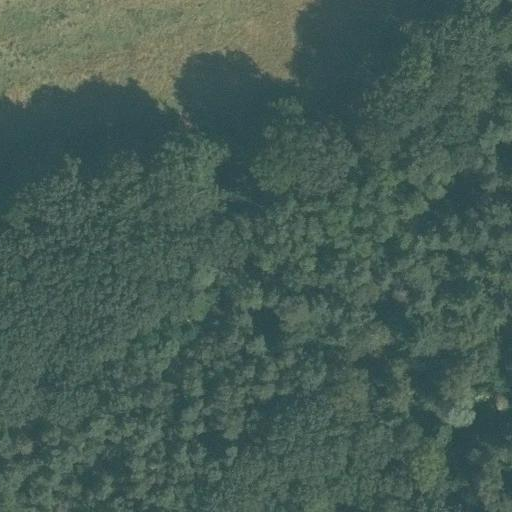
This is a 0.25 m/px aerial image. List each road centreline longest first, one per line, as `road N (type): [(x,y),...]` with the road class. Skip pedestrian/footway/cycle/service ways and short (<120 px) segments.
road 1 (track): [(0,201),(287,134),(412,70),(478,0)]
road 2 (track): [(182,511),(302,381),(511,324)]
